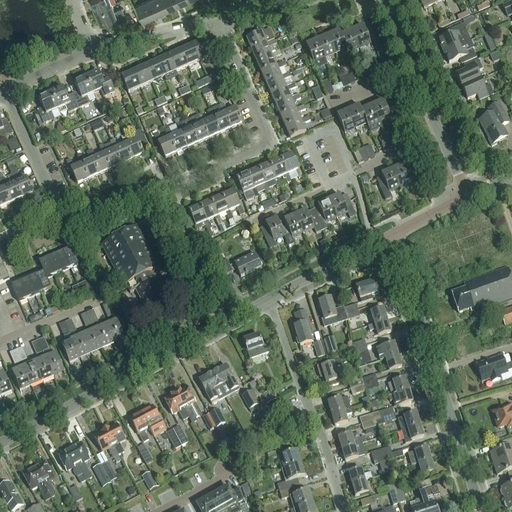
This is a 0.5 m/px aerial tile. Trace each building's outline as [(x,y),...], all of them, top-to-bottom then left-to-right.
[(90,0),(96,12),(112,5),(110,0),(90,0)] [(143,21),(155,15),(148,0),(147,0),(136,5),(143,21)] [(166,10),(161,0),(148,0),(155,15),(166,10)] [(161,0),(166,10),(178,5),(176,0),(161,0)] [(419,0),(424,9),(434,5),(431,0),(419,0)] [(511,15),(511,2),(503,7),(507,18),(511,15)] [(115,12),(112,5),(96,12),(101,24),(111,20),(113,26),(127,20),(122,9),(115,12)] [(470,41),(467,34),(466,35),(462,25),(449,31),(451,36),(439,42),(444,53),(470,41)] [(363,27),(352,31),(360,50),(371,45),(363,27)] [(267,44),(275,41),(270,30),(261,33),(262,34),(247,41),(252,52),(267,45),(267,44)] [(348,54),(360,50),(352,31),(341,36),(339,32),(328,36),(336,54),(346,50),(348,54)] [(328,36),(317,41),(325,59),(336,54),(328,36)] [(252,52),(256,63),(272,56),(271,55),(268,48),(277,45),(275,41),(267,44),(267,45),(252,52)] [(328,66),(325,59),(317,41),(306,46),(317,71),(328,66)] [(476,58),(473,50),(474,49),(470,41),(444,53),(449,64),(462,59),(464,64),(476,58)] [(200,62),(212,57),(205,42),(193,47),(200,62)] [(493,43),(487,45),(490,53),(496,50),(493,43)] [(200,62),(193,47),(181,52),(188,67),(200,62)] [(170,57),(176,72),(188,67),(181,52),(170,57)] [(256,63),(261,74),(277,67),(276,66),(273,59),(281,56),(279,52),(271,55),(272,56),(256,63)] [(170,57),(157,63),(164,78),(176,72),(170,57)] [(457,76),(462,88),(480,80),(477,72),(482,70),(478,60),(464,66),(466,72),(457,76)] [(153,83),(164,78),(157,63),(146,68),(153,83)] [(261,74),(266,85),(282,78),(281,77),(278,70),(286,67),(284,63),(276,66),(277,67),(261,74)] [(368,69),(374,81),(380,78),(375,67),(368,69)] [(146,68),(133,73),(140,89),(153,83),(146,68)] [(367,84),(374,81),(368,69),(362,72),(367,84)] [(302,71),(292,75),(294,79),(304,75),(302,71)] [(345,75),(350,86),(355,83),(350,72),(345,75)] [(98,73),(87,78),(94,94),(101,91),(104,99),(115,94),(109,80),(103,83),(98,73)] [(128,94),(140,89),(133,73),(122,78),(128,94)] [(266,85),(271,96),(286,89),(286,88),(283,81),(291,78),(289,74),(281,77),(282,78),(266,85)] [(344,89),(350,86),(345,75),(338,77),(344,89)] [(90,104),(87,97),(94,94),(87,78),(74,84),(79,93),(73,95),(79,109),(90,104)] [(212,84),(209,79),(202,82),(205,87),(212,84)] [(480,80),(462,88),(467,101),(477,96),(479,101),(494,95),(489,85),(484,88),(480,80)] [(334,95),(329,84),(324,86),(328,98),(334,95)] [(271,96),(276,107),(291,100),(291,99),(288,92),(296,89),(294,85),(286,88),(286,89),(271,96)] [(63,88),(51,94),(58,110),(65,107),(68,114),(79,109),(73,95),(68,98),(63,88)] [(43,125),(62,117),(58,110),(51,94),(39,99),(43,109),(37,111),(43,125)] [(189,96),(178,101),(181,106),(192,102),(189,96)] [(276,107),(281,118),(296,111),(295,110),(293,103),(301,100),(299,96),(291,99),(291,100),(276,107)] [(372,107),(380,124),(391,119),(383,101),(372,107)] [(491,115),(479,121),(489,140),(488,141),(492,148),(497,145),(496,144),(505,139),(509,137),(503,126),(509,123),(499,104),(488,109),(491,115)] [(224,105),(220,107),(223,115),(224,114),(231,130),(243,125),(238,116),(235,109),(227,113),(224,105)] [(213,110),(209,112),(212,120),(213,119),(220,135),(231,130),(224,114),(223,115),(220,107),(213,110)] [(281,118),(285,129),(301,122),(300,121),(297,114),(305,111),(304,107),(295,110),(296,111),(281,118)] [(366,125),(361,111),(359,107),(348,112),(356,130),(366,125)] [(381,128),(380,124),(372,107),(361,111),(366,125),(370,133),(381,128)] [(165,115),(162,109),(157,112),(159,117),(165,115)] [(328,111),(320,114),(323,121),(331,118),(328,111)] [(345,135),(356,130),(348,112),(337,117),(345,135)] [(202,115),(198,117),(201,125),(202,124),(209,140),(220,135),(213,119),(212,120),(206,123),(202,115)] [(191,120),(187,122),(188,124),(190,130),(191,129),(198,145),(209,140),(202,124),(201,125),(198,117),(191,120)] [(310,122),(308,118),(300,121),(301,122),(285,129),(290,140),(306,134),(302,125),(310,122)] [(0,119),(0,134),(2,139),(13,134),(7,121),(1,123),(0,119)] [(176,127),(179,135),(180,134),(187,150),(198,145),(191,129),(190,130),(188,124),(181,127),(180,125),(176,127)] [(169,130),(165,132),(168,140),(170,139),(177,154),(187,150),(180,134),(179,135),(173,138),(169,130)] [(125,136),(121,138),(125,146),(126,145),(133,161),(144,156),(142,151),(149,149),(141,131),(134,134),(136,140),(129,144),(125,136)] [(385,137),(390,149),(397,146),(392,134),(385,137)] [(158,135),(154,137),(158,145),(159,145),(165,160),(177,154),(170,139),(168,140),(162,143),(158,135)] [(384,151),(390,149),(385,137),(379,140),(384,151)] [(20,148),(16,138),(7,142),(11,152),(20,148)] [(122,166),(133,161),(126,145),(125,146),(118,149),(114,141),(110,143),(114,150),(115,150),(122,166)] [(111,171),(122,166),(115,150),(114,150),(107,153),(103,146),(99,147),(102,155),(104,155),(111,171)] [(364,150),(369,161),(375,158),(370,147),(364,150)] [(100,175),(111,171),(104,155),(102,155),(96,158),(92,150),(88,152),(92,160),(93,160),(100,175)] [(363,164),(369,161),(364,150),(358,152),(363,164)] [(89,180),(100,175),(93,160),(92,160),(85,163),(81,155),(78,157),(77,157),(81,165),(82,165),(89,180)] [(299,170),(292,155),(280,160),(288,176),(289,175),(291,180),(298,178),(299,180),(303,178),(299,170)] [(392,171),(400,188),(411,183),(410,181),(416,178),(407,157),(400,159),(403,166),(392,171)] [(16,158),(6,163),(9,169),(15,167),(19,165),(16,158)] [(77,185),(89,180),(82,165),(81,165),(74,168),(70,160),(66,162),(70,171),(71,170),(77,185)] [(288,185),(292,183),(291,180),(289,175),(288,176),(280,160),(270,165),(277,181),(278,180),(285,177),(288,185)] [(270,165),(259,170),(266,186),(267,185),(269,190),(276,187),(277,190),(281,188),(278,180),(277,181),(270,165)] [(13,180),(6,183),(7,187),(14,184),(15,184),(22,199),(34,194),(26,178),(21,181),(15,167),(9,169),(12,175),(10,176),(13,180)] [(270,193),(269,190),(267,185),(266,186),(259,170),(247,175),(255,191),(256,190),(263,187),(266,195),(270,193)] [(390,193),(400,188),(392,171),(381,176),(383,178),(376,181),(386,201),(392,199),(390,193)] [(255,200),(259,198),(256,190),(255,191),(247,175),(236,180),(244,196),(252,192),(255,200)] [(4,179),(0,180),(0,182),(3,189),(4,188),(11,204),(22,199),(15,184),(14,184),(7,187),(6,183),(4,179)] [(301,187),(295,190),(298,196),(303,193),(301,187)] [(0,207),(0,209),(11,204),(4,188),(3,189),(0,190),(0,207)] [(229,213),(230,212),(237,209),(241,217),(245,215),(241,207),(240,207),(234,192),(222,197),(229,213)] [(222,197),(211,202),(218,218),(219,217),(226,214),(230,222),(234,220),(230,212),(229,213),(222,197)] [(341,198),(330,203),(338,221),(349,216),(351,221),(357,219),(348,198),(342,201),(341,198)] [(219,227),(223,225),(219,217),(218,218),(211,202),(200,207),(207,223),(208,222),(215,219),(219,227)] [(327,226),(338,221),(330,203),(319,208),(320,211),(314,214),(323,234),(330,231),(327,226)] [(206,227),(208,232),(211,230),(212,230),(208,222),(207,223),(200,207),(189,212),(196,227),(197,231),(206,227)] [(307,214),(296,218),(304,236),(315,232),(317,237),(323,234),(314,214),(308,216),(307,214)] [(286,226),(281,228),(285,239),(289,249),(296,246),(294,241),(304,236),(296,218),(285,224),(286,226)] [(275,244),(285,239),(281,228),(278,222),(266,227),(267,230),(261,232),(271,253),(277,250),(275,244)] [(137,227),(101,246),(124,288),(126,287),(130,294),(137,291),(147,310),(164,300),(154,281),(153,281),(150,274),(159,269),(137,227)] [(200,244),(202,247),(212,243),(210,239),(200,244)] [(72,249),(64,252),(71,269),(79,265),(72,249)] [(63,272),(71,269),(64,252),(56,256),(63,272)] [(231,269),(236,267),(241,278),(245,276),(246,277),(248,276),(247,275),(261,269),(255,255),(230,267),(231,269)] [(56,256),(47,259),(55,276),(63,272),(56,256)] [(47,259),(40,263),(44,273),(47,279),(55,276),(47,259)] [(233,273),(231,269),(230,267),(227,261),(222,263),(227,275),(233,273)] [(466,289),(452,294),(459,314),(471,310),(472,312),(474,312),(479,327),(485,325),(483,318),(482,317),(481,318),(479,313),(511,301),(511,279),(508,268),(464,284),(466,289)] [(0,275),(0,284),(10,281),(6,273),(0,275)] [(44,273),(36,277),(43,293),(52,290),(47,279),(44,273)] [(35,297),(43,293),(36,277),(28,280),(35,297)] [(28,280),(20,283),(28,300),(35,297),(28,280)] [(359,287),(358,285),(351,287),(354,296),(358,295),(360,300),(361,304),(372,301),(371,297),(379,295),(375,282),(359,287)] [(12,287),(20,303),(28,300),(20,283),(12,287)] [(128,322),(137,318),(125,296),(116,301),(128,322)] [(332,327),(348,321),(346,315),(344,309),(335,312),(332,299),(319,303),(324,320),(322,320),(324,327),(331,325),(332,327)] [(114,317),(109,305),(103,308),(108,320),(114,317)] [(356,306),(344,309),(346,315),(357,312),(356,306)] [(511,309),(500,314),(504,327),(511,324),(511,309)] [(375,325),(388,321),(384,310),(371,314),(375,325)] [(295,315),(298,327),(294,328),(300,347),(311,344),(306,327),(310,326),(306,312),(295,315)] [(357,312),(346,315),(348,321),(359,318),(357,312)] [(88,317),(92,328),(98,325),(93,314),(88,317)] [(86,331),(92,328),(88,317),(81,319),(86,331)] [(375,325),(368,327),(369,333),(377,331),(378,337),(391,333),(388,321),(375,325)] [(65,324),(70,336),(76,333),(71,322),(65,324)] [(105,327),(113,345),(125,340),(117,322),(105,327)] [(64,338),(70,336),(65,324),(59,327),(64,338)] [(105,327),(95,332),(102,350),(113,345),(105,327)] [(91,355),(102,350),(95,332),(83,337),(91,355)] [(83,337),(78,339),(76,333),(70,336),(80,359),(91,355),(83,337)] [(70,336),(64,338),(66,344),(62,346),(69,364),(80,359),(70,336)] [(259,336),(244,341),(248,352),(247,353),(250,361),(271,353),(268,344),(263,345),(259,336)] [(338,353),(334,339),(323,342),(328,356),(338,353)] [(38,343),(43,354),(49,351),(44,340),(38,343)] [(353,351),(366,348),(364,342),(352,346),(353,351)] [(37,357),(43,354),(38,343),(32,345),(37,357)] [(324,358),(320,343),(313,345),(317,360),(324,358)] [(386,360),(399,357),(395,345),(376,351),(380,363),(386,360)] [(366,348),(353,351),(355,357),(356,356),(359,367),(370,363),(366,348)] [(16,352),(21,363),(27,361),(22,349),(16,352)] [(43,354),(45,360),(53,377),(64,372),(57,355),(52,357),(49,351),(43,354)] [(15,366),(21,363),(16,352),(10,355),(15,366)] [(305,357),(297,359),(299,365),(307,362),(305,357)] [(402,368),(399,357),(386,360),(389,372),(402,368)] [(502,357),(477,366),(481,380),(483,383),(491,380),(492,383),(501,380),(499,376),(508,373),(507,371),(511,369),(511,361),(511,362),(511,364),(505,366),(502,357)] [(42,382),(53,377),(45,360),(35,364),(42,382)] [(335,368),(342,366),(340,360),(332,363),(333,365),(326,367),(326,365),(317,367),(317,368),(320,379),(321,379),(324,378),(326,385),(328,384),(329,388),(339,386),(337,382),(339,381),(335,368)] [(35,364),(24,369),(31,387),(42,382),(35,364)] [(218,368),(211,372),(213,375),(225,398),(238,391),(226,367),(220,371),(218,368)] [(12,374),(20,392),(31,387),(24,369),(12,374)] [(4,374),(0,375),(0,395),(0,397),(12,392),(4,374)] [(225,398),(213,375),(202,380),(203,383),(201,384),(212,406),(219,402),(218,401),(225,398)] [(375,377),(362,380),(364,386),(377,382),(375,377)] [(406,379),(388,385),(390,391),(392,391),(393,396),(397,395),(409,392),(406,379)] [(349,385),(351,390),(364,386),(362,380),(349,385)] [(364,386),(366,393),(379,389),(377,382),(364,386)] [(262,397),(254,383),(248,386),(256,400),(262,397)] [(366,393),(364,386),(351,390),(352,397),(366,393)] [(179,393),(176,395),(189,419),(192,425),(197,422),(196,421),(202,417),(195,404),(187,388),(179,392),(179,393)] [(261,409),(252,392),(241,398),(250,415),(261,409)] [(276,401),(272,392),(263,397),(267,406),(276,401)] [(393,396),(388,398),(390,403),(393,403),(395,408),(413,403),(409,392),(397,395),(393,396)] [(184,422),(189,419),(176,395),(173,397),(172,396),(164,400),(173,416),(179,413),(184,422)] [(328,404),(331,416),(345,411),(351,410),(347,398),(328,404)] [(280,404),(269,410),(272,415),(283,409),(280,404)] [(504,407),(505,408),(493,412),(498,429),(507,426),(507,429),(511,427),(511,407),(510,405),(504,407)] [(166,432),(153,408),(148,411),(148,409),(140,413),(149,429),(154,438),(166,432)] [(374,415),(375,421),(394,415),(392,409),(374,415)] [(331,416),(335,427),(348,423),(346,417),(352,416),(351,410),(345,411),(331,416)] [(219,411),(209,415),(216,429),(225,425),(219,411)] [(144,432),(149,429),(140,413),(133,417),(134,418),(130,420),(138,435),(139,435),(144,444),(149,441),(144,432)] [(7,414),(0,417),(0,422),(1,424),(9,420),(7,414)] [(398,420),(401,432),(420,426),(417,414),(404,418),(398,420)] [(209,432),(216,429),(209,415),(203,418),(209,432)] [(359,419),(361,425),(375,421),(374,415),(359,419)] [(394,415),(375,421),(377,427),(396,422),(394,415)] [(377,427),(375,421),(361,425),(363,432),(365,431),(367,436),(379,432),(377,427)] [(252,440),(263,432),(257,423),(246,431),(252,440)] [(116,426),(105,432),(118,456),(124,453),(119,445),(125,442),(116,426)] [(424,438),(420,426),(401,432),(405,445),(412,443),(412,442),(424,438)] [(173,431),(182,447),(187,444),(179,428),(173,431)] [(175,451),(182,447),(173,431),(166,435),(175,451)] [(108,450),(113,459),(116,465),(122,462),(118,456),(105,432),(94,438),(102,454),(108,450)] [(338,439),(342,451),(355,447),(366,443),(364,438),(354,442),(352,435),(338,439)] [(234,438),(225,442),(231,454),(240,449),(234,438)] [(490,454),(494,466),(511,459),(511,457),(511,453),(511,440),(498,444),(500,450),(490,454)] [(81,444),(70,450),(86,482),(91,479),(83,463),(90,460),(81,444)] [(154,463),(145,446),(137,450),(146,467),(154,463)] [(359,458),(355,447),(342,451),(345,462),(359,458)] [(419,465),(431,461),(428,449),(415,453),(408,455),(410,462),(411,468),(419,465)] [(81,485),(86,482),(70,450),(58,456),(66,472),(73,469),(81,485)] [(372,460),(386,456),(384,450),(370,455),(372,460)] [(278,459),(282,472),(301,466),(297,452),(286,456),(284,451),(268,455),(270,461),(278,459)] [(401,451),(392,454),(386,456),(388,462),(403,457),(401,451)] [(374,466),(388,462),(386,456),(372,460),(374,466)] [(511,459),(494,466),(497,476),(507,473),(509,479),(511,479),(511,478),(511,459)] [(435,472),(431,461),(419,465),(422,476),(435,472)] [(108,462),(100,466),(110,483),(117,480),(108,462)] [(45,463),(34,469),(47,494),(48,494),(51,500),(55,497),(48,482),(54,479),(45,463)] [(103,489),(111,485),(110,483),(100,466),(93,470),(103,489)] [(282,472),(285,483),(277,486),(279,493),(295,488),(293,481),(305,478),(301,466),(282,472)] [(31,491),(37,488),(45,503),(51,500),(48,494),(47,494),(34,469),(23,475),(31,491)] [(349,474),(352,486),(365,482),(371,480),(369,475),(364,476),(362,470),(349,474)] [(157,489),(149,474),(141,478),(149,493),(157,489)] [(511,478),(511,479),(511,478),(511,484),(501,488),(501,490),(500,493),(501,497),(504,498),(504,500),(511,497),(511,478)] [(430,481),(416,485),(418,491),(432,487),(430,481)] [(365,482),(352,486),(356,498),(369,494),(365,482)] [(0,494),(1,496),(7,507),(8,507),(10,511),(14,511),(23,507),(17,496),(15,497),(8,484),(5,486),(4,485),(0,487),(0,494)] [(64,498),(69,495),(64,486),(59,488),(64,498)] [(395,491),(394,486),(376,491),(378,497),(389,493),(395,491)] [(83,500),(76,488),(69,491),(76,504),(83,500)] [(421,500),(424,511),(438,511),(435,503),(428,505),(426,499),(437,495),(435,488),(419,493),(421,500)] [(240,511),(238,507),(243,503),(240,491),(232,496),(228,489),(218,494),(227,511),(240,511)] [(290,498),(294,511),(313,505),(309,492),(298,495),(296,490),(280,495),(282,501),(290,498)] [(395,491),(400,505),(406,503),(402,490),(395,491)] [(393,507),(400,505),(395,491),(389,493),(393,507)] [(227,511),(218,494),(214,496),(208,500),(214,511),(227,511)] [(511,497),(504,500),(505,502),(503,504),(505,509),(507,510),(508,511),(511,510),(511,497)] [(370,506),(376,505),(374,498),(360,502),(363,509),(370,506)] [(214,511),(208,500),(197,506),(200,511),(214,511)] [(412,511),(424,511),(421,500),(415,501),(416,503),(410,504),(412,511)]
